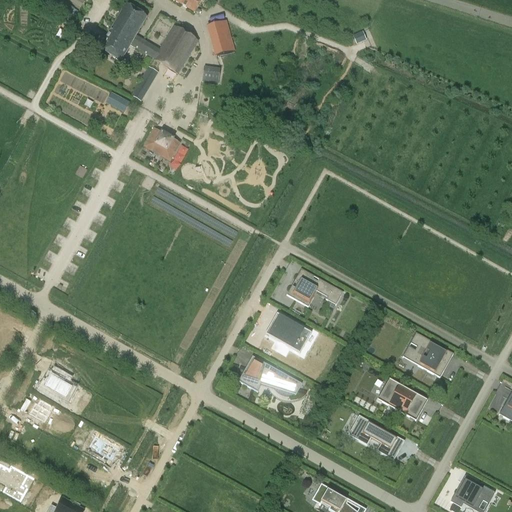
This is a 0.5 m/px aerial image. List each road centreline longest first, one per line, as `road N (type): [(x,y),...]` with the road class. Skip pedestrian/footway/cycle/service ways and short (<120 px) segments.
road 1 (residential): [(283,246),(499,364)]
road 2 (residential): [(200,393),(410,511)]
road 3 (residential): [(49,308),(200,393)]
road 4 (residential): [(499,364),(416,511)]
road 5 (residential): [(283,246),(200,393)]
road 6 (track): [(121,158),(263,235)]
road 7 (track): [(0,89),(121,158)]
road 8 (residential): [(200,393),(134,511)]
road 9 (track): [(32,107),(107,0)]
